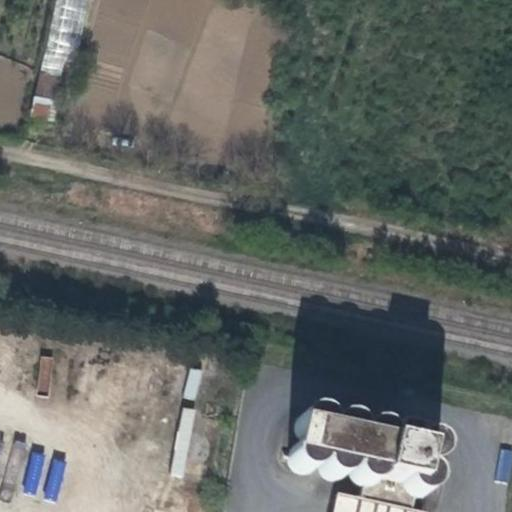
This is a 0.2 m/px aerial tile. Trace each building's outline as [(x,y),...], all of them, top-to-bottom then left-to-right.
[(55,0),(30,116),(55,122),(66,64),(76,65),(89,0),(55,0)] [(51,391),(54,358),(40,357),(37,390),(51,391)] [(402,511),(407,511),(411,498),(416,498),(421,498),(426,494),(430,487),(431,480),(427,473),(423,469),(427,468),(431,466),(435,462),(437,458),(437,451),(436,445),(431,440),(425,437),(419,437),(414,439),(408,443),(406,443),(408,433),(388,429),(387,437),(385,437),(382,432),(379,429),(374,426),(368,426),(363,427),(358,431),(355,435),(350,424),(344,420),(337,419),(333,419),(329,422),(324,428),(320,418),(317,415),(310,413),(305,412),(300,415),(294,419),(292,425),(291,430),(292,435),(296,442),(288,447),(285,454),(285,461),(286,465),(290,469),(293,472),(305,474),(310,471),(315,466),(317,472),(320,477),(327,480),(333,481),(339,479),(343,475),(346,471),(346,475),(348,480),(353,486),(359,488),(357,502),(402,511)] [(499,450),(498,479),(509,480),(511,450),(499,450)] [(402,511),(357,502),(334,496),(330,511),(402,511)]
